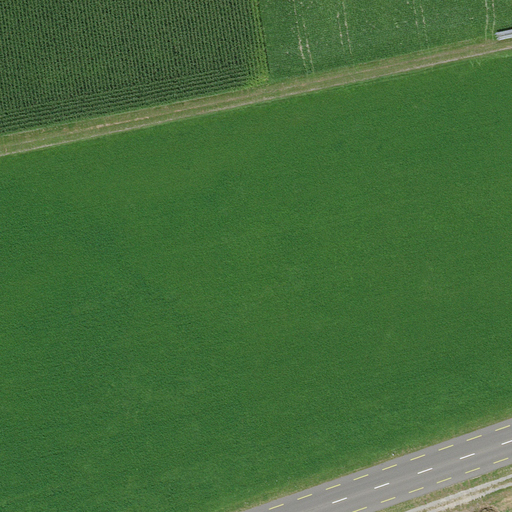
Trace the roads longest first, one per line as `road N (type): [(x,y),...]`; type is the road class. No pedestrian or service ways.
road 1 (track): [(511,44),(0,154)]
road 2 (primary): [(343,511),(511,453)]
